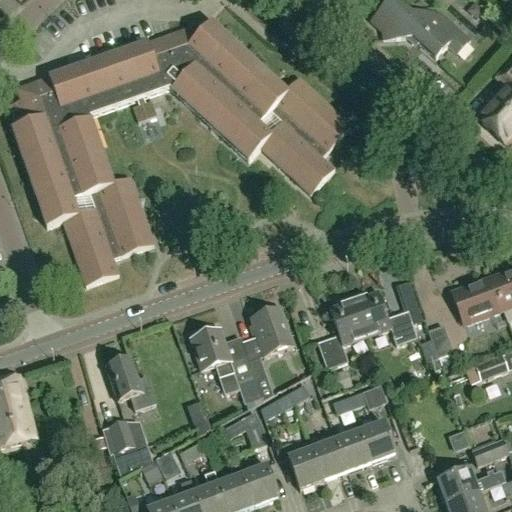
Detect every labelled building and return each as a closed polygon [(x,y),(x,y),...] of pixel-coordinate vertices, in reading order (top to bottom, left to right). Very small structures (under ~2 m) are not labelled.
[(411,18),(394,2),(371,26),(383,37),(383,44),(412,42),(435,63),(447,51),(456,59),(469,45),(439,17),(411,18)] [(125,55),(18,93),(22,104),(11,108),(19,130),(14,132),(48,232),(65,226),(87,290),(121,278),(116,263),(155,249),(132,181),(114,187),(91,120),(171,91),(251,164),(263,151),(313,196),(336,172),(324,160),(352,129),(300,81),(288,93),(212,24),(201,37),(194,30),(125,55)] [(511,63),(495,82),(505,91),(492,104),(495,107),(478,125),(503,148),(511,138),(511,63)] [(511,274),(491,282),(503,315),(508,326),(511,324),(511,274)] [(491,282),(452,296),(464,329),(503,315),(509,333),(510,333),(508,326),(503,315),(491,282)] [(352,304),(365,342),(390,334),(395,350),(416,342),(407,316),(386,323),(377,295),(352,304)] [(342,350),(365,342),(352,304),(328,312),(337,340),(317,347),(326,374),(347,366),(342,350)] [(264,360),(292,351),(280,314),(251,323),(264,360)] [(429,344),(436,363),(453,357),(443,329),(427,334),(430,344),(429,344)] [(224,399),(239,394),(244,409),(251,406),(253,411),(263,405),(255,384),(249,365),(247,360),(229,366),(218,334),(191,344),(202,375),(214,371),(224,399)] [(427,366),(436,363),(429,344),(420,348),(427,366)] [(480,386),(508,375),(502,359),(473,369),(480,386)] [(260,361),(249,365),(255,384),(266,380),(260,361)] [(138,384),(131,364),(105,372),(117,406),(130,402),(134,415),(155,408),(146,381),(138,384)] [(0,450),(35,442),(20,378),(0,382),(0,450)] [(288,398),(293,409),(309,400),(303,389),(288,398)] [(346,402),(351,414),(366,408),(361,396),(346,402)] [(282,416),(293,409),(288,398),(276,405),(282,416)] [(336,419),(351,414),(346,402),(332,407),(336,419)] [(276,405),(260,414),(265,425),(282,416),(276,405)] [(252,454),(268,448),(259,426),(254,417),(240,425),(245,434),(252,454)] [(127,425),(102,434),(104,439),(109,458),(112,457),(119,478),(151,466),(138,425),(127,425)] [(359,435),(371,468),(395,459),(382,426),(359,435)] [(347,477),(371,468),(359,435),(335,444),(347,477)] [(201,446),(207,456),(221,449),(215,438),(201,446)] [(323,486),(347,477),(335,444),(311,453),(323,486)] [(478,470),(507,459),(502,444),(472,455),(478,470)] [(193,464),(207,456),(201,446),(187,453),(179,458),(185,469),(193,464)] [(298,495),(323,486),(311,453),(286,462),(298,495)] [(154,465),(160,475),(175,467),(170,457),(154,465)] [(148,488),(162,481),(153,465),(151,466),(140,472),(148,488)] [(241,479),(253,511),(277,503),(265,470),(241,479)] [(500,475),(473,485),(468,472),(435,485),(444,510),(478,497),(505,486),(500,475)] [(225,511),(217,488),(213,476),(203,480),(207,492),(194,497),(193,497),(198,511),(225,511)] [(225,511),(252,511),(253,511),(241,479),(217,488),(225,511)] [(198,511),(193,497),(194,497),(189,485),(179,489),(183,500),(170,505),(172,511),(198,511)] [(511,485),(500,489),(506,504),(511,501),(511,485)] [(445,511),(483,511),(478,497),(444,510),(445,511)] [(172,511),(170,505),(152,511),(144,511),(143,506),(138,508),(134,498),(125,502),(128,511),(172,511)]
